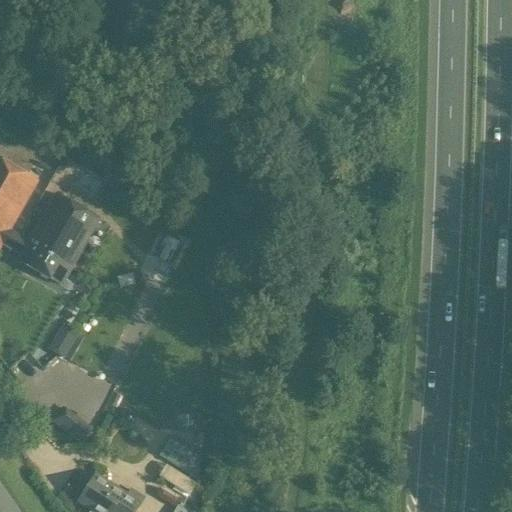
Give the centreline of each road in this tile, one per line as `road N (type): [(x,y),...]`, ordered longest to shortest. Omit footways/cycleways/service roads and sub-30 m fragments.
road 1 (motorway): [(453,0),(426,511)]
road 2 (motorway): [(476,511),(493,0)]
